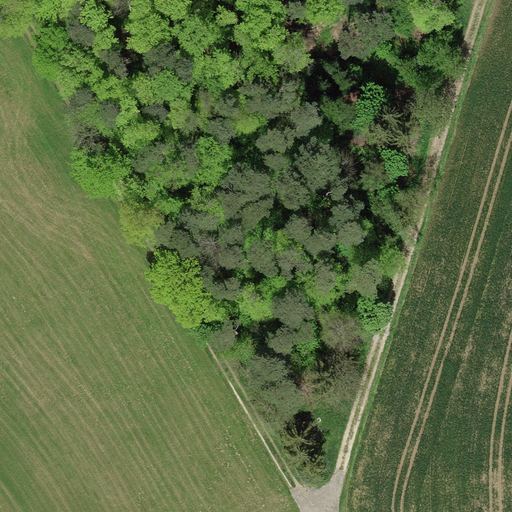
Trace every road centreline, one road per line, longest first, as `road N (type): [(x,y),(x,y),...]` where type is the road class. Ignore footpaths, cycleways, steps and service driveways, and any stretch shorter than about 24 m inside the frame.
road 1 (track): [(296,475),(2,0)]
road 2 (track): [(486,0),(340,468),(316,511)]
